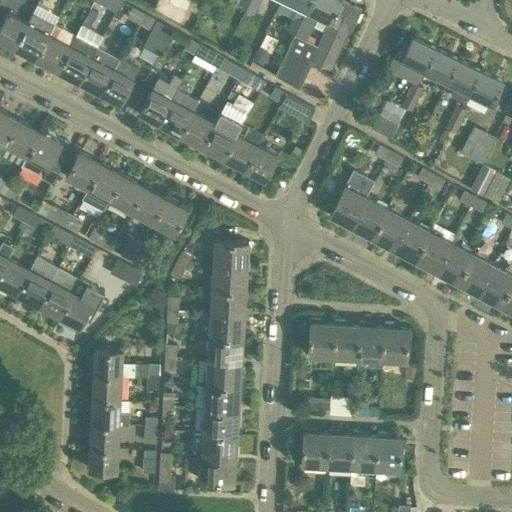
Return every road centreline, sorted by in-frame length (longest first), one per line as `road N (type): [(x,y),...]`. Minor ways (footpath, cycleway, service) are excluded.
road 1 (residential): [(511,496),(435,492),(446,310),(279,219)]
road 2 (residential): [(279,219),(0,68)]
road 3 (residential): [(266,511),(279,219)]
road 4 (residential): [(279,219),(387,0)]
road 5 (unknown): [(270,420),(440,424)]
